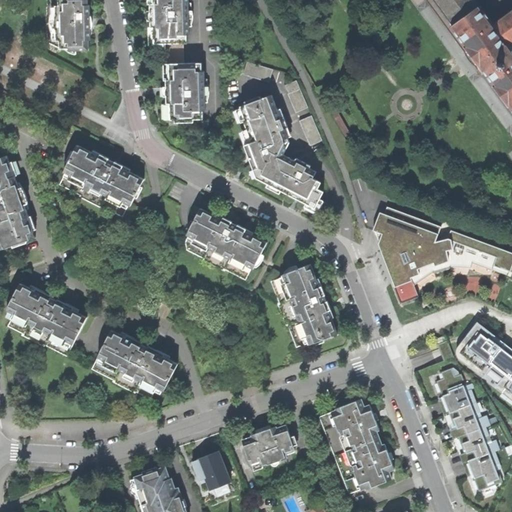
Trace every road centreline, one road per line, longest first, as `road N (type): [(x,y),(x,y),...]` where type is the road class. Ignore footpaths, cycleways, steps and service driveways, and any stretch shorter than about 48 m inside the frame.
road 1 (residential): [(116,0),(149,141),(345,255),(388,361)]
road 2 (residential): [(0,451),(102,454),(388,361)]
road 3 (residential): [(388,361),(443,511)]
